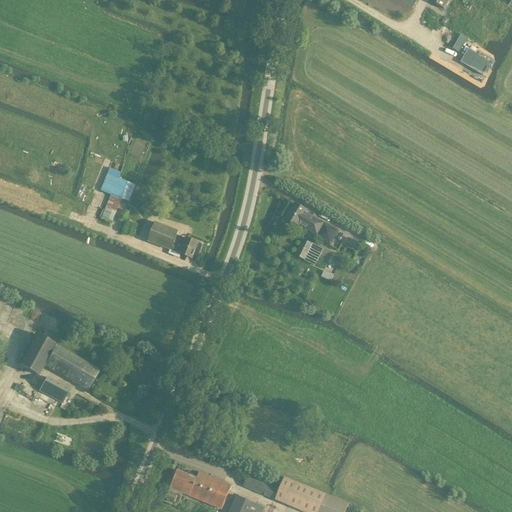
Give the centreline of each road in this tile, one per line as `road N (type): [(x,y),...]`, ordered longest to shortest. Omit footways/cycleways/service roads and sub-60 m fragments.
road 1 (secondary): [(129,511),(222,282),(283,0)]
road 2 (track): [(160,435),(136,418),(46,421),(0,404)]
